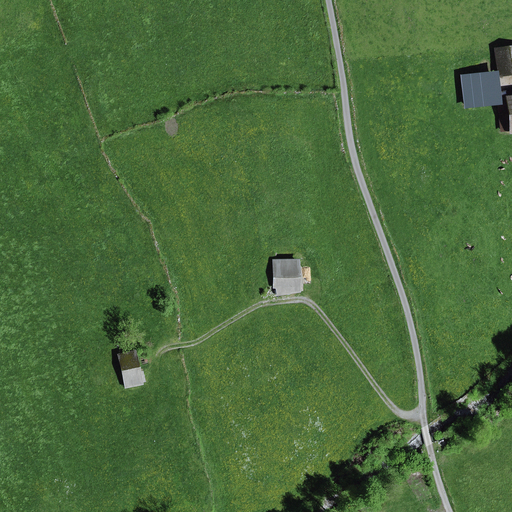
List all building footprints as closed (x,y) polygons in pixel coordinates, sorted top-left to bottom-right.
[(511,46),(495,49),(498,75),(511,72),(511,46)] [(509,130),(510,131),(511,131),(511,97),(506,99),(506,100),(498,101),(501,131),(509,130)] [(280,294),(297,294),(296,261),(273,262),(273,269),(274,283),(274,287),(276,286),(280,286),(280,294)] [(263,269),(263,283),(274,283),(273,269),(263,269)] [(117,354),(125,387),(140,384),(132,351),(117,354)]
